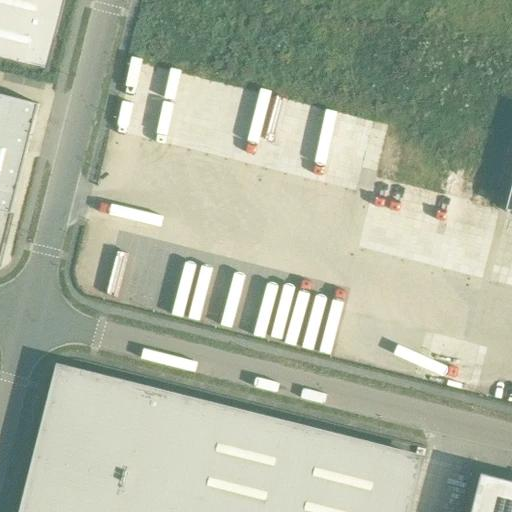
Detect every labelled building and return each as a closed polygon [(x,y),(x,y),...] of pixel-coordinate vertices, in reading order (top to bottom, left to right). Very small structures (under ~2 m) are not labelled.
[(0,0),(0,61),(47,73),(64,0),(0,0)] [(234,138),(235,86),(223,86),(221,137),(234,138)] [(0,94),(0,262),(40,104),(0,94)] [(45,433),(24,511),(115,511),(119,499),(172,511),(408,511),(422,459),(111,381),(61,368),(45,433)] [(511,511),(511,481),(483,474),(473,511),(511,511)]
